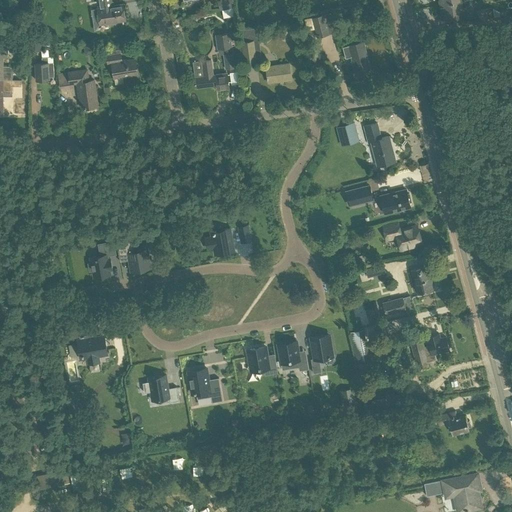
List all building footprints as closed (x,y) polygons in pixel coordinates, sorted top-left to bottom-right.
[(98,0),(100,8),(97,8),(99,24),(108,23),(108,25),(115,23),(114,21),(125,20),(123,4),(111,6),(110,0),(98,0)] [(220,0),(221,0),(217,1),(219,10),(235,6),(234,0),(220,0)] [(464,0),(440,3),(442,18),(451,17),(451,16),(456,15),(456,16),(466,15),(464,0)] [(492,8),(478,10),(479,18),(493,16),(492,14),(492,8)] [(323,15),(312,18),(317,37),(329,34),(323,15)] [(34,18),(33,34),(41,35),(42,19),(34,18)] [(229,33),(215,35),(218,49),(219,55),(223,54),(225,68),(234,67),(232,53),(230,33),(229,33)] [(40,37),(30,37),(30,50),(40,50),(40,37)] [(243,41),(241,41),(243,57),(255,56),(253,40),(243,41)] [(363,41),(342,47),(345,58),(351,56),(355,70),(357,76),(365,74),(364,70),(364,68),(370,66),(363,41)] [(9,48),(0,47),(0,79),(12,79),(12,66),(3,66),(3,57),(8,56),(9,48)] [(121,53),(107,56),(108,63),(112,63),(114,77),(138,74),(135,59),(122,61),(121,53)] [(42,63),(35,63),(36,80),(49,79),(49,76),(54,76),(54,62),(48,62),(48,57),(42,57),(42,63)] [(195,77),(193,78),(195,88),(217,85),(217,90),(228,88),(226,73),(213,75),(210,60),(202,61),(203,69),(194,70),(195,77)] [(289,63),(265,66),(268,82),(291,79),(289,63)] [(84,70),(68,72),(69,74),(70,84),(78,83),(81,108),(97,105),(94,79),(90,80),(89,69),(84,70)] [(0,113),(3,114),(3,96),(12,96),(12,85),(12,79),(0,79),(0,113)] [(376,122),(364,125),(369,142),(371,141),(378,166),(396,161),(389,135),(380,137),(376,122)] [(358,140),(354,123),(337,127),(342,144),(358,140)] [(370,185),(346,191),(349,204),(373,198),(370,185)] [(406,189),(380,196),(385,213),(411,207),(409,202),(411,202),(409,193),(407,194),(406,189)] [(398,222),(383,225),(387,238),(397,236),(401,249),(422,243),(417,225),(400,229),(398,222)] [(247,225),(239,227),(241,241),(250,239),(247,225)] [(212,237),(205,238),(207,248),(214,247),(215,254),(234,250),(230,228),(211,232),(212,237)] [(150,266),(146,249),(134,251),(131,236),(116,239),(119,258),(128,256),(129,260),(131,270),(150,266)] [(100,255),(90,257),(91,262),(88,263),(89,271),(92,270),(93,277),(110,274),(109,269),(112,269),(110,258),(107,259),(107,255),(115,254),(113,241),(103,243),(105,252),(100,253),(100,255)] [(363,254),(352,257),(354,266),(365,263),(363,254)] [(426,265),(411,269),(417,293),(433,289),(426,265)] [(403,296),(382,302),(386,315),(406,309),(407,314),(414,312),(412,302),(411,302),(409,295),(403,297),(403,296)] [(89,321),(66,325),(68,337),(80,335),(80,339),(83,358),(88,357),(89,363),(99,362),(98,355),(105,354),(102,335),(88,337),(88,333),(91,333),(89,321)] [(363,329),(351,332),(357,363),(369,360),(363,329)] [(420,334),(410,336),(416,363),(427,360),(427,361),(436,359),(435,353),(449,349),(446,336),(440,338),(439,333),(427,336),(429,345),(423,346),(420,334)] [(329,335),(313,338),(314,345),(312,345),(312,344),(311,345),(314,358),(333,355),(329,335)] [(297,341),(278,344),(282,368),(300,365),(301,370),(308,369),(306,354),(299,355),(298,351),(297,341)] [(266,346),(247,349),(250,369),(264,367),(265,375),(278,373),(275,357),(268,359),(266,346)] [(207,368),(188,371),(191,393),(196,393),(197,399),(211,396),(212,402),(222,400),(218,377),(218,378),(218,381),(209,382),(207,368)] [(166,375),(148,378),(148,381),(142,382),(144,393),(150,392),(152,400),(170,397),(171,402),(180,400),(177,386),(168,388),(166,375)] [(279,399),(292,396),(290,384),(276,387),(279,399)] [(356,406),(353,394),(340,396),(343,408),(356,406)] [(418,410),(405,412),(407,423),(420,420),(418,410)] [(454,411),(434,416),(437,425),(446,422),(447,424),(450,424),(453,433),(469,429),(465,414),(456,417),(454,411)] [(404,414),(393,416),(394,422),(406,419),(404,414)] [(393,415),(374,419),(376,429),(395,425),(393,416),(393,415)] [(371,418),(365,419),(367,430),(373,429),(371,418)] [(66,468),(34,476),(37,490),(70,482),(66,468)] [(475,474),(424,483),(427,496),(445,493),(446,497),(455,495),(458,511),(481,507),(478,491),(481,490),(479,483),(476,483),(475,474)]
